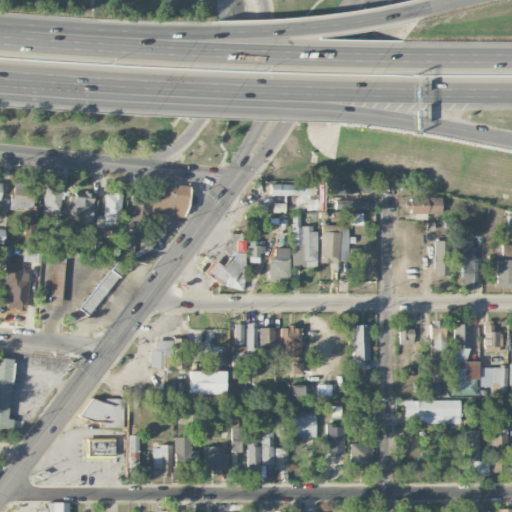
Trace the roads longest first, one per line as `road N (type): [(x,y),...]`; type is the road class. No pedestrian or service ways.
road 1 (secondary): [(0,495),(369,0)]
road 2 (residential): [(511,494),(35,496),(5,489)]
road 3 (secondary): [(511,305),(180,306),(150,298)]
road 4 (residential): [(388,192),(390,511)]
road 5 (secondary): [(0,153),(239,179)]
road 6 (secondary): [(136,168),(171,155),(200,128),(268,24),(263,0)]
road 7 (motorway): [(434,4),(214,35)]
road 8 (motorway): [(174,86),(362,88)]
road 9 (motorway): [(385,57),(203,52)]
road 10 (motorway): [(338,110),(511,140)]
road 11 (motorway): [(0,75),(174,86)]
road 12 (motorway): [(166,95),(338,110)]
road 13 (motorway): [(0,76),(166,95)]
road 14 (motorway): [(362,88),(511,92)]
road 15 (motorway): [(214,35),(82,43)]
road 16 (motorway): [(511,58),(385,57)]
road 17 (motorway): [(203,52),(82,43)]
